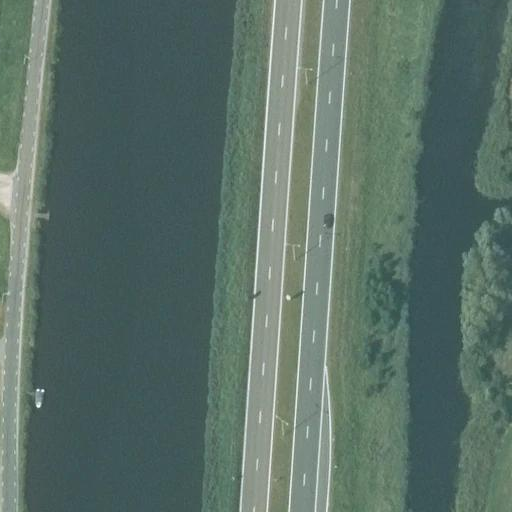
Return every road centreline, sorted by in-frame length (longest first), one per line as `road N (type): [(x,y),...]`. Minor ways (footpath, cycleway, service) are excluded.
road 1 (trunk): [(298,511),(338,0)]
road 2 (unclassified): [(10,511),(15,252),(42,0)]
road 3 (trunk): [(288,0),(251,511)]
